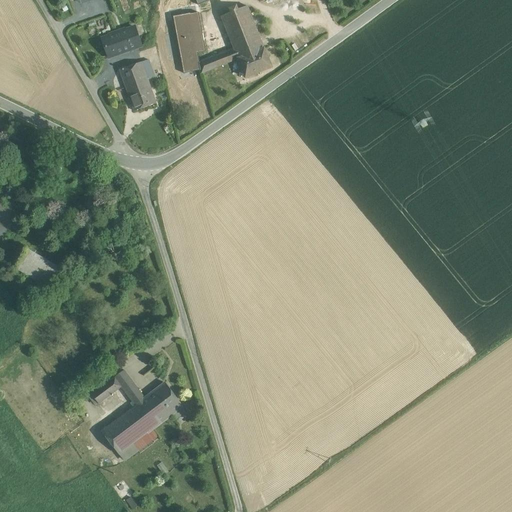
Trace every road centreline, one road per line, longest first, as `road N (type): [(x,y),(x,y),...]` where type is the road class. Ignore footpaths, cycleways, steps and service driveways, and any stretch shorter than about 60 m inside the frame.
road 1 (unclassified): [(137,162),(241,511)]
road 2 (track): [(511,333),(263,511)]
road 3 (tertiary): [(390,0),(174,157),(137,162)]
road 4 (unclassified): [(137,162),(39,0)]
road 5 (tertiary): [(137,162),(107,158),(0,103)]
